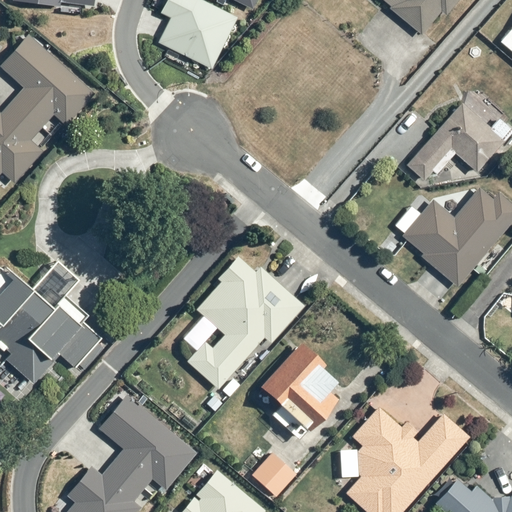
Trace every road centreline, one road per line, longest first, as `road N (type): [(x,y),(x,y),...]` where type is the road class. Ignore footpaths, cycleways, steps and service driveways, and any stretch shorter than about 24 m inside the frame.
road 1 (residential): [(24,511),(30,462),(47,438),(263,192)]
road 2 (residential): [(511,401),(263,192)]
